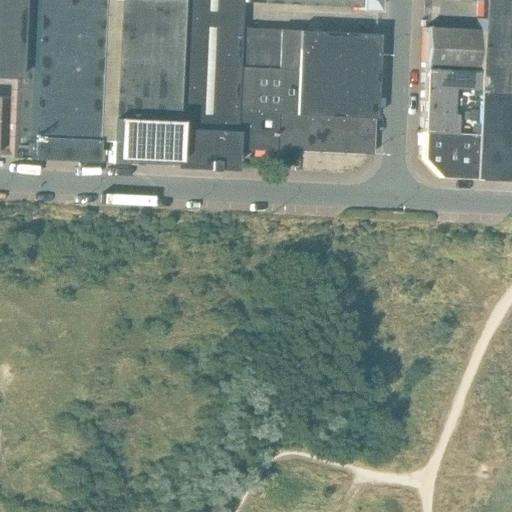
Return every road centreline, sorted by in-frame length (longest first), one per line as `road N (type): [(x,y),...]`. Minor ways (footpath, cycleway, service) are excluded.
road 1 (unclassified): [(0,185),(389,203)]
road 2 (unclassified): [(389,203),(398,0)]
road 3 (unclassified): [(389,203),(511,208)]
